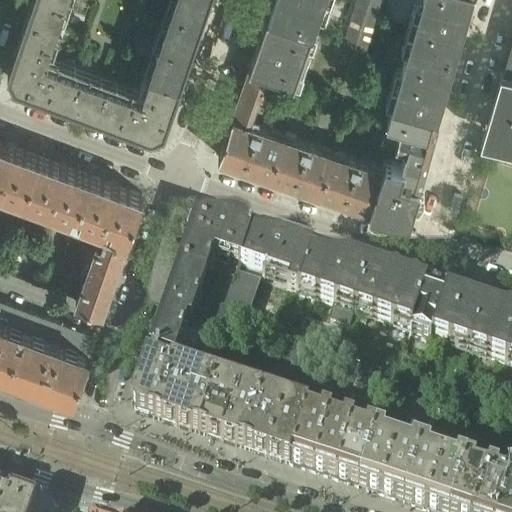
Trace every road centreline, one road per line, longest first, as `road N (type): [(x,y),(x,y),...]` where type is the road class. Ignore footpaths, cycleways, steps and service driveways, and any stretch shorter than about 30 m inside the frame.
road 1 (residential): [(86,430),(177,177)]
road 2 (residential): [(425,258),(499,0)]
road 3 (residential): [(177,177),(425,258)]
road 4 (tertiary): [(318,511),(86,430)]
road 5 (residential): [(177,177),(0,109)]
road 6 (residential): [(177,177),(236,0)]
